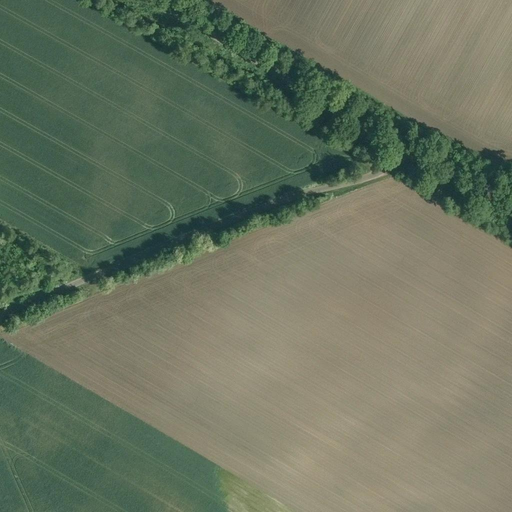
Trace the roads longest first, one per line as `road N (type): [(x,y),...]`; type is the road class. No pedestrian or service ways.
road 1 (unclassified): [(0,313),(284,200),(376,176),(418,151)]
road 2 (residential): [(159,0),(418,151)]
